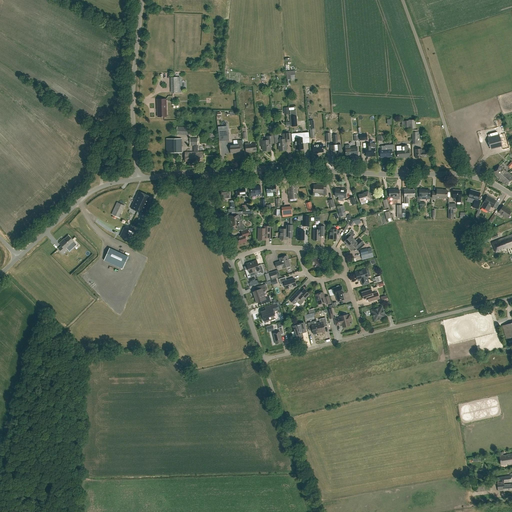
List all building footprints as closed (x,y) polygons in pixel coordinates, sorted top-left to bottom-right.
[(167,117),(166,99),(157,100),(158,117),(167,117)] [(190,127),(177,127),(176,135),(189,135),(190,127)] [(229,140),(228,130),(218,131),(219,141),(229,140)] [(291,142),(290,134),(283,134),(283,140),(278,140),(278,137),(274,137),(274,143),(278,143),(279,151),(287,151),(286,145),(287,145),(287,142),(291,142)] [(338,145),(337,135),(333,136),(334,145),(330,145),(331,154),(337,153),(337,152),(341,152),(341,145),(338,145)] [(503,137),(500,138),(499,135),(492,137),(487,138),(490,149),(495,147),(502,145),(505,145),(503,137)] [(274,144),(273,137),(267,137),(267,140),(262,141),(262,138),(259,138),(260,146),(263,146),(263,151),(271,151),(271,144),(274,144)] [(198,152),(198,138),(190,139),(190,145),(194,145),(194,152),(185,152),(185,163),(193,163),(193,162),(196,161),(196,162),(203,162),(203,152),(198,152)] [(304,144),(303,138),(295,138),(296,149),(304,149),(303,144),(304,144)] [(182,152),(182,139),(166,139),(166,153),(182,152)] [(243,149),(242,141),(237,141),(238,145),(230,145),(230,153),(240,153),(239,149),(243,149)] [(249,145),(249,144),(246,144),(246,152),(256,152),(256,144),(249,145)] [(365,149),(366,156),(371,156),(371,157),(375,156),(374,149),(370,149),(370,144),(366,144),(366,149),(365,149)] [(323,153),(323,145),(314,145),(314,153),(323,153)] [(349,147),(349,145),(345,146),(345,156),(352,155),(352,156),(357,156),(357,147),(349,147)] [(394,152),(393,146),(381,146),(382,149),(380,149),(381,158),(391,157),(391,152),(394,152)] [(408,150),(408,146),(401,147),(401,150),(397,151),(397,158),(409,157),(409,150),(408,150)] [(422,153),(422,149),(415,150),(415,158),(422,158),(422,157),(428,156),(428,152),(422,153)] [(506,172),(499,167),(493,173),(500,180),(507,187),(511,180),(511,177),(506,172)] [(298,191),(297,183),(287,184),(288,189),(288,190),(289,199),(297,199),(296,192),(298,191)] [(276,193),(275,185),(266,185),(267,193),(273,192),(273,194),(276,193)] [(326,185),(323,185),(323,186),(314,185),(313,193),(319,193),(318,194),(319,195),(326,195),(326,189),(325,189),(326,185)] [(260,195),(260,186),(250,187),(251,196),(260,195)] [(245,195),(244,187),(235,188),(236,195),(242,194),(243,196),(245,195)] [(229,195),(229,188),(220,189),(221,196),(221,199),(225,199),(225,195),(229,195)] [(393,191),(393,189),(389,189),(390,198),(393,198),(393,197),(400,196),(399,191),(393,191)] [(441,189),(436,189),(436,192),(432,192),(432,198),(439,199),(439,198),(446,198),(447,190),(441,190),(441,189)] [(346,190),(342,190),(342,191),(336,190),(335,197),(339,197),(339,198),(345,199),(346,190)] [(408,190),(404,190),(404,203),(409,203),(409,199),(408,199),(408,197),(414,197),(414,191),(408,190)] [(423,191),(423,190),(419,190),(419,200),(429,200),(429,190),(423,191)] [(461,191),(453,190),(452,199),(455,199),(455,202),(460,202),(461,198),(461,191)] [(480,193),(471,190),(469,198),(474,200),(472,208),(477,209),(480,201),(478,200),(480,193)] [(152,198),(140,192),(131,208),(144,215),(152,198)] [(363,201),(370,199),(368,192),(363,193),(363,194),(357,196),(359,202),(363,201)] [(487,196),(483,203),(481,207),(488,211),(491,207),(492,208),(492,207),(496,209),(499,204),(495,202),(496,201),(487,196)] [(125,205),(117,202),(100,237),(108,241),(125,205)] [(347,220),(343,205),(336,207),(340,222),(347,220)] [(511,212),(503,206),(498,213),(507,219),(511,212)] [(324,216),(330,214),(330,209),(323,210),(324,215),(320,215),(321,221),(325,221),(324,216)] [(229,215),(230,221),(242,220),(241,220),(241,215),(242,215),(242,211),(236,212),(237,215),(229,215)] [(242,220),(230,221),(231,227),(238,226),(238,229),(244,229),(244,225),(243,225),(242,220)] [(292,225),(286,225),(286,229),(280,229),(279,238),(280,239),(287,240),(287,237),(292,237),(292,225)] [(264,228),(258,228),(258,240),(266,240),(266,238),(270,238),(270,226),(264,226),(264,228)] [(324,226),(317,226),(317,229),(313,229),(312,240),(320,241),(321,236),(324,236),(324,226)] [(124,227),(120,237),(129,241),(133,232),(124,227)] [(347,247),(355,240),(352,237),(355,235),(353,233),(354,232),(351,229),(349,230),(350,231),(346,235),(348,238),(343,242),(347,247)] [(249,235),(248,230),(241,232),(242,235),(234,238),(236,245),(247,242),(245,237),(249,235)] [(511,247),(511,235),(492,243),(495,252),(507,248),(508,249),(511,247)] [(75,242),(70,237),(63,241),(60,243),(62,246),(60,249),(64,254),(68,249),(68,248),(75,242)] [(355,240),(347,247),(351,251),(356,246),(359,249),(365,244),(362,241),(361,242),(360,240),(357,243),(355,240)] [(110,249),(104,261),(123,269),(128,257),(110,249)] [(290,266),(287,256),(279,258),(280,262),(275,263),(277,269),(282,268),(283,269),(290,266)] [(251,262),(255,272),(257,271),(258,274),(261,273),(261,274),(264,273),(261,265),(258,266),(257,261),(251,262)] [(255,272),(251,262),(246,264),(248,269),(245,270),(248,278),(251,277),(249,274),(255,272)] [(368,278),(365,270),(355,273),(357,281),(361,280),(362,286),(368,284),(367,278),(368,278)] [(277,277),(275,271),(269,273),(271,279),(277,277)] [(286,281),(285,277),(279,280),(280,285),(284,284),(286,289),(296,286),(294,278),(286,281)] [(252,292),(254,297),(263,294),(262,291),(267,290),(265,284),(257,287),(258,290),(252,292)] [(339,287),(338,286),(336,287),(336,288),(332,289),(335,296),(336,296),(338,302),(344,300),(342,294),(343,293),(341,286),(339,287)] [(301,292),(299,290),(289,300),(294,305),(297,301),(300,304),(309,295),(304,290),(301,292)] [(372,294),(371,290),(361,293),(364,300),(367,299),(369,302),(379,299),(377,293),(372,294)] [(324,298),(323,293),(315,295),(318,305),(326,302),(326,304),(330,303),(328,296),(324,298)] [(263,294),(254,297),(256,303),(262,301),(263,304),(271,301),(269,296),(264,297),(263,294)] [(278,307),(277,304),(266,307),(267,310),(261,312),(264,322),(269,320),(268,317),(275,315),(272,309),(278,307)] [(385,318),(381,307),(371,310),(374,321),(385,318)] [(349,326),(348,321),(349,321),(349,320),(349,319),(349,318),(348,317),(347,317),(347,316),(340,317),(340,319),(334,320),(335,326),(342,324),(342,328),(349,326)] [(316,321),(319,333),(325,332),(323,326),(327,325),(325,318),(319,319),(320,323),(317,323),(316,321)] [(313,335),(319,333),(316,321),(307,323),(308,329),(311,329),(313,335)] [(511,336),(511,322),(502,326),(506,339),(511,336)] [(306,332),(306,330),(304,323),(292,326),(296,339),(303,337),(302,333),(306,332)] [(283,334),(281,327),(278,328),(279,332),(273,333),(275,344),(282,342),(280,335),(283,334)] [(511,464),(511,454),(499,456),(501,465),(508,464),(508,466),(511,464)]
